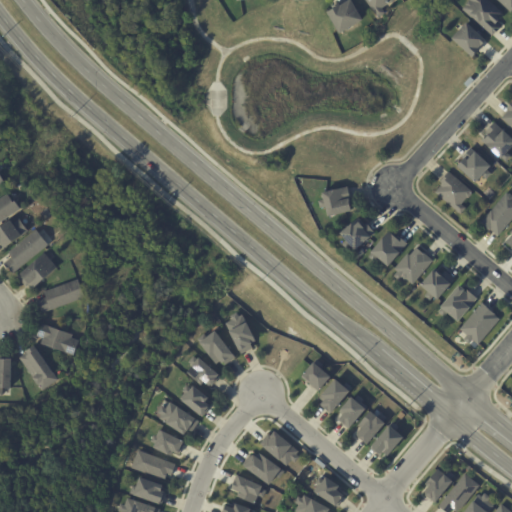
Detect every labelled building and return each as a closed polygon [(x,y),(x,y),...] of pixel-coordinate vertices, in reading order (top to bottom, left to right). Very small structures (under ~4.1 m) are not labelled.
[(351,26),(337,34),(325,13),(333,8),(332,5),(337,3),(339,6),(349,0),(361,20),(351,26)] [(363,0),(394,0),(390,3),(389,3),(380,9),(384,13),(377,19),(363,0)] [(496,19),(494,22),(499,27),(490,37),(461,10),(464,7),(463,5),(467,1),(466,0),(486,0),(501,13),(496,18),(496,19)] [(511,0),(511,10),(510,13),(495,0),(511,0)] [(484,42),(477,49),(478,50),(471,59),(450,40),(465,23),(485,41),(484,42)] [(463,84),(469,77),(473,81),(467,87),(463,84)] [(511,128),(500,118),(507,110),(504,107),(511,100),(511,101),(511,128)] [(503,132),(511,140),(511,146),(507,152),(511,157),(507,163),(502,158),(500,160),(481,142),(490,132),(488,129),(494,122),(504,131),(503,132)] [(455,166),(463,159),(462,158),(471,148),(477,153),(476,154),(489,167),(487,170),(492,174),(487,179),(482,174),(473,183),(455,166)] [(9,184),(0,189),(0,167),(2,166),(4,170),(1,172),(9,184)] [(460,215),(433,194),(439,187),(438,186),(440,183),(438,182),(447,172),(471,191),(469,194),(471,195),(467,200),(466,198),(460,205),(465,209),(460,215)] [(350,188),(352,199),(348,200),(351,211),(327,216),(325,207),(321,208),(320,201),(323,200),(321,193),(350,186),(350,188)] [(511,218),(498,235),(497,236),(489,229),(488,231),(479,223),(506,193),(507,194),(509,194),(511,197),(511,218)] [(11,195),(16,204),(19,202),(24,210),(0,226),(0,201),(10,195),(11,195)] [(27,228),(29,233),(24,236),(25,238),(8,250),(4,245),(1,247),(0,246),(0,231),(13,222),(15,225),(21,220),(27,228)] [(359,222),(364,228),(365,226),(373,236),(367,241),(366,240),(361,244),(354,250),(349,253),(347,250),(344,252),(340,247),(343,245),(335,236),(352,223),(354,225),(358,221),(359,222)] [(511,251),(503,244),(510,236),(507,234),(511,228),(511,251)] [(40,233),(50,246),(16,274),(9,266),(7,268),(5,265),(14,258),(10,253),(38,231),(40,233)] [(389,234),(395,239),(397,236),(407,244),(398,255),(397,253),(384,268),(375,260),(372,262),(367,258),(369,255),(367,254),(386,231),(389,234)] [(415,249),(422,255),(423,254),(432,261),(412,285),(404,278),(403,280),(400,278),(397,281),(392,277),(396,273),(392,270),(406,254),(409,256),(415,249)] [(34,290),(30,286),(29,288),(20,277),(46,254),(59,268),(34,290)] [(435,271),(441,277),(444,273),(454,282),(450,288),(448,287),(434,303),(431,300),(428,303),(424,298),(425,296),(417,289),(429,274),(431,275),(434,271),(435,271)] [(80,285),(86,300),(44,315),(41,308),(39,308),(37,302),(47,299),(45,293),(79,281),(80,285)] [(460,289),(464,293),(466,291),(476,299),(468,309),(467,308),(455,323),(445,315),(443,317),(437,312),(438,311),(436,309),(455,286),(460,289)] [(482,305),(499,320),(477,346),(472,341),(467,346),(462,341),(466,337),(459,331),(481,304),(482,305)] [(256,346),(253,347),(255,350),(243,355),(228,325),(235,321),(233,317),(240,314),(242,318),(245,317),(250,325),(251,325),(260,342),(256,345),(256,346)] [(56,349),(44,345),(46,340),(40,338),(45,325),(76,336),(75,339),(82,342),(77,357),(56,349)] [(235,358),(227,364),(223,360),(218,364),(199,339),(205,335),(209,340),(219,332),(237,355),(236,356),(236,357),(235,358)] [(55,371),(62,380),(45,392),(21,358),(28,354),(30,358),(33,356),(30,352),(38,347),(55,371)] [(11,390),(5,390),(5,397),(0,397),(0,355),(13,355),(13,361),(15,361),(15,390),(11,390)] [(222,376),(218,380),(219,381),(214,387),(214,386),(212,387),(209,384),(207,383),(204,386),(189,374),(195,367),(190,363),(195,357),(200,362),(203,359),(222,376)] [(317,359),(323,364),(321,367),(331,376),(319,391),(302,377),(317,359)] [(335,414),(333,413),(332,414),(323,406),(326,402),(321,399),(338,379),(345,386),(347,383),(353,389),(351,391),(353,393),(335,414)] [(197,388),(212,400),(209,404),(213,407),(212,409),(213,409),(207,417),(206,416),(205,418),(186,403),(185,403),(181,400),(186,395),(184,393),(188,387),(194,392),(197,388)] [(348,429),(339,421),(343,415),(340,412),(342,409),(344,410),(354,397),(355,398),(357,395),(363,400),(360,403),(368,409),(352,428),(350,427),(348,429)] [(200,421),(198,423),(199,424),(193,433),(191,432),(188,436),(162,419),(164,416),(160,414),(164,407),(168,410),(173,403),(181,409),(182,408),(200,421)] [(370,410),(385,423),(368,444),(356,435),(362,427),(359,425),(370,410)] [(386,457),(384,456),(383,457),(373,449),(393,424),(400,430),(398,431),(408,439),(392,458),(388,454),(386,457)] [(161,430),(185,440),(179,454),(172,451),(170,456),(153,448),(161,430)] [(275,430),(298,451),(285,465),(262,445),(275,430)] [(138,450),(177,463),(173,473),(168,471),(165,478),(132,467),(138,450)] [(256,450),(285,471),(279,479),(275,476),(269,485),(244,467),(256,450)] [(438,468),(445,474),(449,470),(455,475),(452,479),(454,480),(435,503),(423,493),(429,487),(425,484),(438,468)] [(465,473),(480,485),(457,511),(453,509),(450,511),(446,511),(438,505),(465,473)] [(238,475),(263,485),(261,488),(266,490),(263,497),(258,495),(254,504),(237,496),(239,491),(232,488),(238,475)] [(324,475),(340,486),(337,490),(344,495),(337,506),(313,490),(324,475)] [(139,477),(162,484),(160,491),(166,492),(162,504),(129,494),(131,488),(135,490),(139,477)] [(298,495),(302,497),(304,494),(331,508),(329,511),(296,511),(295,511),(298,504),(294,502),(298,495)] [(487,511),(460,511),(469,501),(471,503),(477,495),(480,497),(483,494),(489,498),(486,502),(492,507),(487,511)] [(127,497),(161,509),(160,511),(122,511),(118,511),(120,503),(124,504),(127,497)] [(235,508),(236,503),(252,508),(250,511),(223,511),(226,505),(235,508)]
